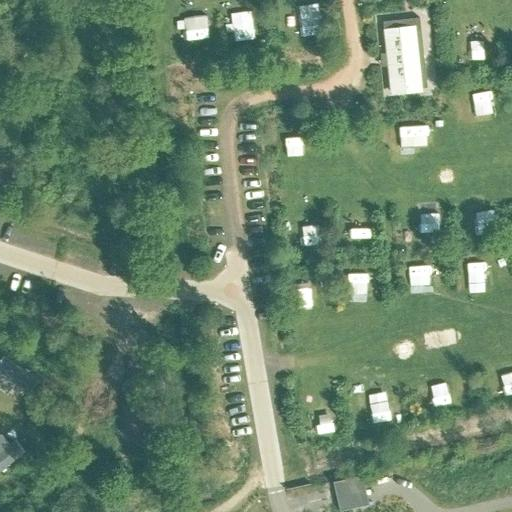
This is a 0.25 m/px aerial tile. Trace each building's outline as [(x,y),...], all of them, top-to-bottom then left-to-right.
[(417,20),(383,23),(384,32),(389,90),(418,88),(418,85),(423,85),(417,20)] [(429,53),(450,50),(447,29),(427,31),(429,53)] [(359,153),(379,152),(379,134),(358,135),(359,153)] [(511,266),(498,267),(500,299),(511,298),(511,266)] [(451,297),(470,290),(463,271),(444,278),(451,297)] [(401,287),(387,287),(387,302),(401,302),(401,287)] [(318,294),(317,320),(342,320),(342,294),(318,294)] [(419,392),(420,414),(431,414),(431,391),(419,392)] [(339,430),(358,427),(354,406),(335,409),(339,430)] [(357,477),(333,482),(340,511),(364,506),(357,477)]
